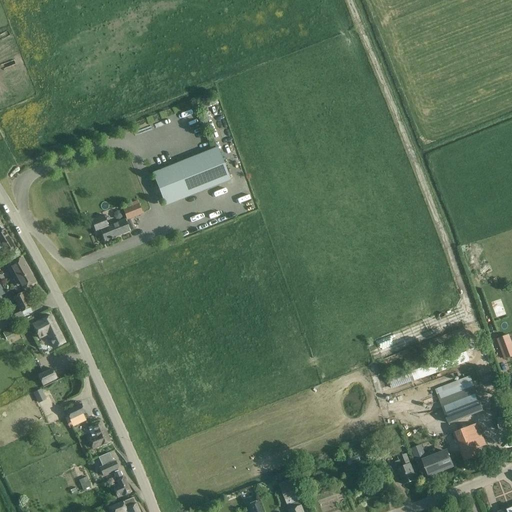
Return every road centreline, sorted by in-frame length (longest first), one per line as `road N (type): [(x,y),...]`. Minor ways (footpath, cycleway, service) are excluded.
road 1 (tertiary): [(154,511),(88,360),(0,193)]
road 2 (unknown): [(14,219),(56,162),(106,145),(134,157),(154,221)]
road 3 (unknown): [(29,245),(49,240),(92,249),(154,221)]
road 4 (unclassified): [(396,511),(511,466)]
